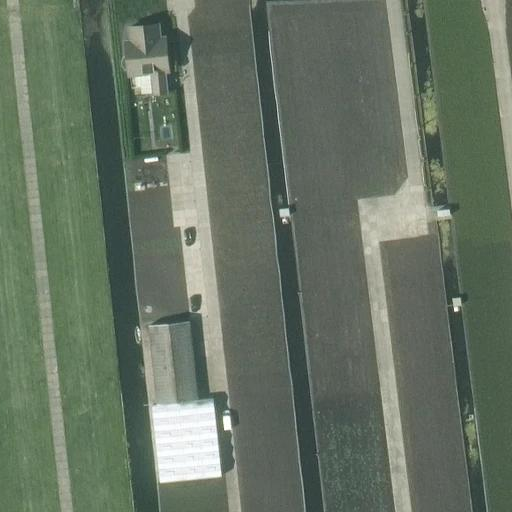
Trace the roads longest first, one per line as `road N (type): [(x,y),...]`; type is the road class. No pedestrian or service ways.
road 1 (track): [(66,511),(11,0)]
road 2 (track): [(233,511),(206,270)]
road 3 (track): [(511,159),(489,0)]
